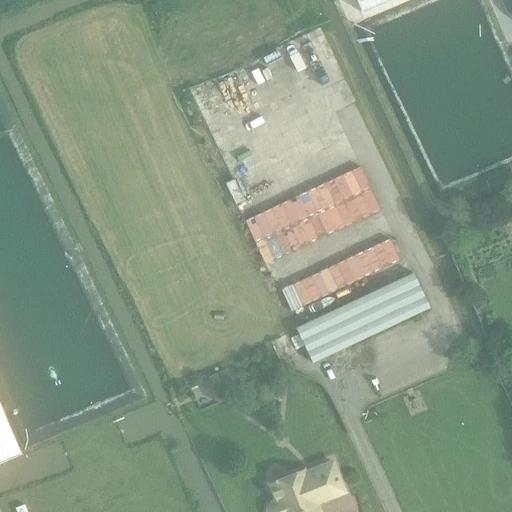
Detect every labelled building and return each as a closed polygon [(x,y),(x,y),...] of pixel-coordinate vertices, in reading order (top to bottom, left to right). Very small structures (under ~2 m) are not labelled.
[(511,0),(355,0),(361,13),(392,0),(511,0)] [(312,364),(430,309),(413,273),(296,328),(312,364)] [(217,399),(237,390),(228,370),(208,378),(217,399)] [(0,461),(20,453),(0,404),(0,461)] [(267,511),(266,511),(320,511),(317,504),(345,493),(333,463),(305,474),(304,472),(270,485),(276,501),(272,503),(271,503),(271,504),(270,504),(270,505),(269,505),(269,506),(268,507),(268,508),(267,509),(267,510),(267,511)]
